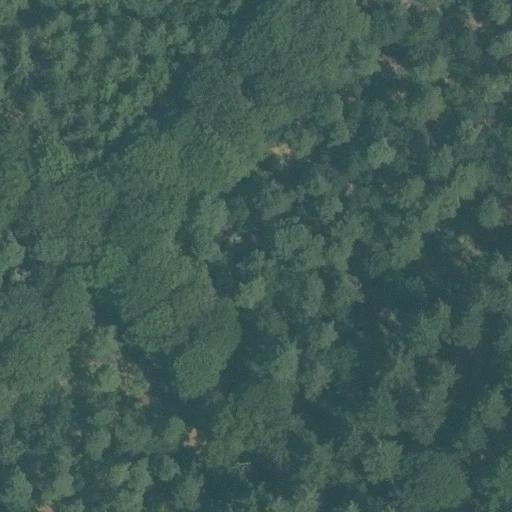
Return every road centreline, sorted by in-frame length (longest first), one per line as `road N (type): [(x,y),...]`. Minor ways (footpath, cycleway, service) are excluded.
road 1 (track): [(0,158),(34,168),(104,219),(273,448),(370,511)]
road 2 (track): [(286,0),(0,341)]
